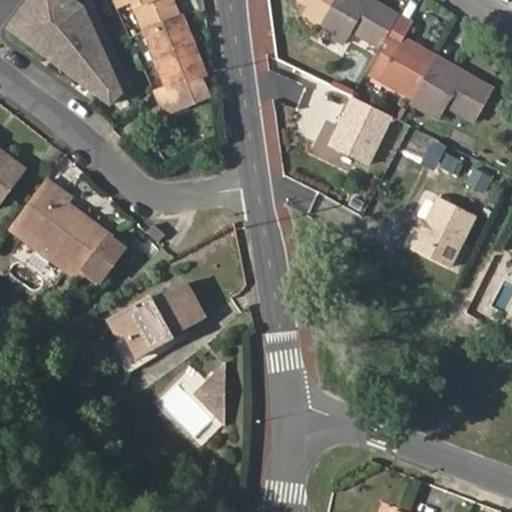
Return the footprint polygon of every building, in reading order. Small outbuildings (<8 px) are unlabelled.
[(111,102),(132,87),(113,43),(105,52),(97,31),(97,30),(104,21),(97,4),(90,0),(86,0),(83,5),(75,0),(32,0),(12,27),(111,102)] [(132,0),(146,31),(147,30),(179,17),(171,0),(132,0)] [(379,45),(397,14),(373,0),(328,0),(312,27),(342,44),(349,31),(378,47),(379,45)] [(377,78),(410,97),(433,56),(401,37),(410,22),(397,14),(379,45),(392,52),(377,78)] [(191,38),(182,16),(179,17),(147,30),(172,88),(205,73),(194,47),(191,38)] [(113,43),(104,21),(97,30),(97,31),(105,52),(113,43)] [(199,44),(196,36),(191,38),(194,47),(199,44)] [(473,121),(491,90),(433,56),(410,97),(407,102),(437,120),(445,105),(473,121)] [(165,116),(152,99),(124,124),(137,140),(165,116)] [(340,148),(356,147),(352,122),(338,123),(334,103),(292,109),(301,163),(317,160),(342,157),(340,148)] [(291,164),(301,163),(292,109),(282,110),(291,164)] [(394,142),(389,140),(399,123),(389,118),(376,142),(389,149),(394,142)] [(394,142),(398,144),(407,127),(399,123),(389,140),(394,142)] [(398,144),(420,156),(429,138),(407,127),(398,144)] [(481,176),(485,167),(429,138),(420,156),(431,161),(436,154),(481,176)] [(345,156),(357,154),(356,147),(340,148),(342,157),(345,156)] [(0,197),(23,167),(0,150),(0,197)] [(319,171),(346,167),(345,156),(342,157),(317,160),(319,171)] [(65,203),(69,196),(46,179),(16,220),(83,272),(109,237),(65,203)] [(347,179),(327,179),(327,196),(348,195),(347,179)] [(470,217),(434,199),(408,251),(444,269),(470,217)] [(78,279),(83,272),(16,220),(10,228),(78,279)] [(161,239),(167,232),(155,221),(149,227),(161,239)] [(119,337),(124,334),(138,359),(173,340),(172,336),(205,317),(186,282),(151,301),(148,296),(108,318),(119,337)] [(220,366),(192,393),(220,424),(220,366)]
